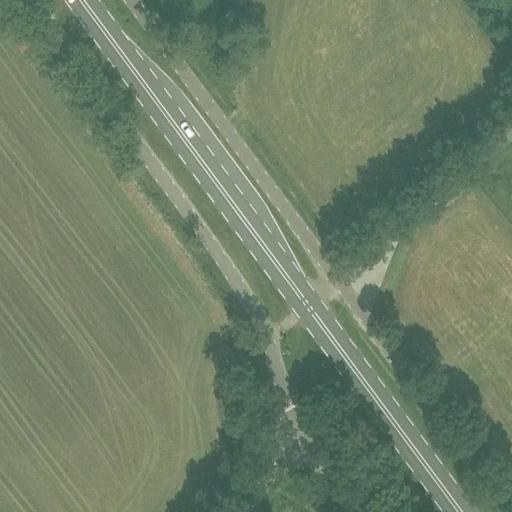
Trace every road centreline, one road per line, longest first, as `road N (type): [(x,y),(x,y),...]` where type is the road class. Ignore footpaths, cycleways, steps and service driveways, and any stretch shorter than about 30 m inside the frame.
road 1 (primary): [(459,511),(79,0)]
road 2 (unclassified): [(508,511),(130,0)]
road 3 (unclassified): [(358,511),(298,435),(248,297),(29,0)]
road 4 (track): [(338,282),(511,136)]
